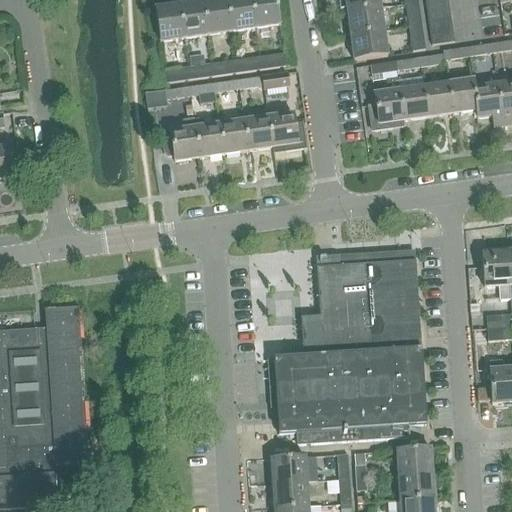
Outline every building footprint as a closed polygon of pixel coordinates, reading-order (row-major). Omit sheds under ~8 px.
[(251,0),(232,0),(227,1),(232,35),(256,32),(251,0)] [(275,0),(251,0),(256,32),(280,29),(275,0)] [(345,0),(347,15),(381,10),(379,0),(345,0)] [(426,15),(449,11),(447,0),(425,4),(426,15)] [(227,1),(203,4),(208,39),(232,35),(227,1)] [(203,4),(179,8),(184,42),(208,39),(203,4)] [(184,42),(179,8),(155,11),(160,46),(184,42)] [(347,15),(351,39),(384,34),(381,10),(347,15)] [(428,25),(450,22),(449,11),(426,15),(428,25)] [(406,16),(409,31),(422,29),(419,14),(406,16)] [(430,36),(452,33),(450,22),(428,25),(430,36)] [(431,48),(454,44),(452,33),(430,36),(431,48)] [(384,34),(351,39),(354,63),(388,59),(384,34)] [(423,38),(410,40),(412,54),(425,52),(423,38)] [(511,43),(492,47),(493,56),(511,52),(511,43)] [(493,56),(492,47),(468,50),(469,59),(493,56)] [(468,50),(443,54),(443,57),(444,63),(469,59),(468,50)] [(260,59),(262,72),(277,70),(275,57),(260,59)] [(443,57),(420,60),(421,70),(445,66),(444,63),(443,57)] [(420,60),(416,61),(395,64),(397,73),(421,70),(420,60)] [(236,63),(238,76),(253,74),(251,61),(236,63)] [(212,66),(213,79),(229,77),(227,64),(212,66)] [(395,64),(370,68),(372,77),(397,73),(395,64)] [(187,70),(189,83),(205,80),(203,67),(187,70)] [(181,84),(179,71),(164,73),(166,86),(181,84)] [(287,76),(262,80),(263,89),(263,92),(288,89),(287,76)] [(511,85),(507,86),(506,77),(496,78),(503,128),(511,127),(511,118),(511,116),(511,85)] [(486,80),(487,89),(474,91),(473,91),(476,114),(477,121),(492,119),(493,130),(503,128),(496,78),(486,80)] [(262,80),(237,83),(239,92),(263,89),(262,80)] [(403,124),(399,92),(398,80),(386,82),(388,94),(375,96),(376,107),(368,108),(371,131),(375,134),(392,132),(394,128),(394,125),(403,124)] [(452,117),(476,114),(473,91),(474,91),(473,82),(447,85),(452,117)] [(213,87),(215,96),(239,92),(237,83),(213,87)] [(428,120),(452,117),(447,85),(423,89),(428,120)] [(189,90),(190,99),(215,96),(213,87),(189,90)] [(403,124),(428,120),(423,89),(399,92),(403,124)] [(190,99),(189,90),(164,94),(166,103),(190,99)] [(293,116),(268,120),(273,150),(282,149),(282,152),(286,154),(303,152),(306,148),(302,126),(295,127),(293,116)] [(268,120),(244,123),(248,154),(273,150),(268,120)] [(193,122),(194,122),(194,121),(182,123),(183,132),(170,134),(170,135),(164,136),(161,140),(164,156),(168,159),(174,158),(174,165),(199,161),(193,122)] [(199,161),(224,157),(219,127),(204,129),(203,121),(194,122),(193,122),(199,161)] [(244,123),(219,127),(224,157),(248,154),(244,123)] [(0,149),(0,180),(11,179),(7,149),(0,149)] [(484,290),(498,289),(499,304),(510,303),(510,297),(511,297),(508,253),(482,255),(484,290)] [(304,360),(274,362),(278,424),(278,432),(279,437),(296,436),(297,448),(410,440),(409,428),(426,427),(415,264),(338,269),(338,264),(318,266),(318,271),(317,271),(320,319),(301,321),(304,360)] [(57,468),(91,465),(80,309),(45,312),(46,331),(0,333),(0,471),(5,471),(6,478),(0,478),(0,511),(59,509),(57,468)] [(511,316),(487,318),(488,331),(511,329),(511,316)] [(511,335),(511,329),(488,331),(489,343),(511,341),(511,335)] [(511,405),(511,370),(502,371),(502,362),(490,363),(493,406),(511,405)] [(397,452),(399,479),(433,477),(431,450),(397,452)] [(271,462),(273,487),(307,485),(305,459),(271,462)] [(366,481),(365,468),(354,469),(355,482),(366,481)] [(349,482),(348,469),(337,470),(338,483),(349,482)] [(399,479),(400,504),(434,501),(433,477),(399,479)] [(356,494),(367,493),(366,481),(355,482),(356,494)] [(338,483),(338,495),(350,494),(349,482),(338,483)] [(273,487),(274,511),(309,510),(307,485),(273,487)] [(400,504),(400,511),(435,511),(434,501),(400,504)]
